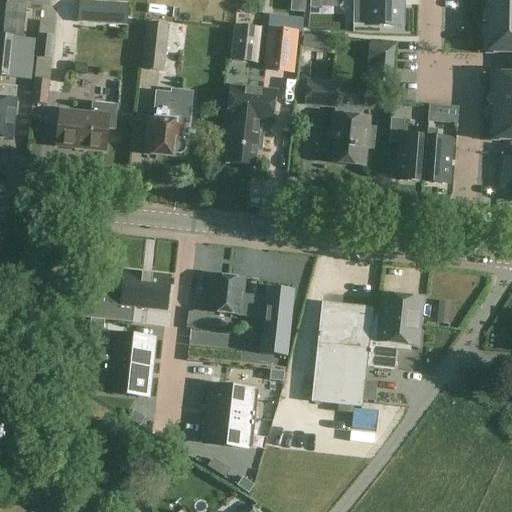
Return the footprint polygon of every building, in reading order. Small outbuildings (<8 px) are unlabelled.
[(318,10),(319,0),(309,0),(309,9),(318,10)] [(401,27),(401,0),(352,0),(352,26),(401,27)] [(481,23),(481,24),(491,25),(491,37),(485,37),(485,54),(511,54),(511,74),(492,74),(492,95),(498,95),(497,107),(487,107),(487,108),(497,109),(497,121),(491,121),(491,142),(511,142),(511,184),(511,185),(511,186),(511,0),(485,0),(486,11),(491,11),(491,23),(481,23)] [(78,24),(126,27),(128,5),(79,1),(78,24)] [(291,1),(290,13),(303,14),(304,2),(291,1)] [(22,40),(26,6),(6,4),(3,37),(0,36),(0,77),(31,81),(35,41),(22,40)] [(163,74),(168,26),(146,24),(141,72),(163,74)] [(257,65),(261,29),(235,27),(231,62),(257,65)] [(297,76),(302,36),(272,32),(268,72),(297,76)] [(52,60),(54,37),(37,35),(35,58),(52,60)] [(394,47),(369,45),(368,62),(392,64),(394,47)] [(348,67),(348,49),(339,48),(339,67),(348,67)] [(48,82),(34,81),(32,97),(46,98),(48,82)] [(303,107),(337,111),(339,84),(306,81),(303,107)] [(17,88),(2,87),(0,104),(0,141),(11,143),(17,88)] [(229,124),(262,128),(272,129),(275,95),(232,90),(228,124),(229,124)] [(187,147),(185,142),(179,141),(180,123),(185,123),(187,102),(169,100),(168,111),(153,110),(152,119),(147,120),(144,155),(170,158),(170,154),(182,155),(186,152),(187,147)] [(90,104),(89,116),(57,114),(54,147),(104,151),(105,131),(113,131),(115,106),(90,104)] [(457,124),(458,108),(445,107),(444,123),(457,124)] [(362,167),(367,120),(332,116),(326,163),(362,167)] [(398,182),(422,183),(426,139),(403,137),(405,120),(390,119),(389,143),(401,144),(398,182)] [(224,149),(228,150),(227,166),(253,168),(255,152),(261,153),(263,135),(261,135),(262,128),(229,124),(228,131),(226,131),(224,149)] [(449,141),(426,139),(422,183),(446,185),(449,141)] [(121,305),(165,310),(168,279),(151,277),(151,275),(141,274),(141,276),(124,274),(121,305)] [(211,278),(207,314),(238,318),(238,317),(260,319),(256,356),(285,359),(292,292),(290,292),(290,296),(264,293),(264,289),(263,289),(262,300),(240,298),(242,281),(211,278)] [(381,313),(371,312),(365,367),(394,370),(396,350),(409,351),(410,346),(417,347),(422,300),(382,296),(381,313)] [(312,402),(360,408),(365,367),(371,312),(371,310),(322,305),(319,335),(317,334),(316,338),(319,338),(312,402)] [(90,320),(89,330),(103,331),(104,321),(90,320)] [(109,349),(104,348),(103,364),(150,369),(153,340),(111,335),(109,349)] [(101,379),(106,380),(105,393),(147,397),(150,369),(103,364),(101,379)] [(270,371),(269,381),(283,383),(284,373),(270,371)] [(210,387),(207,416),(255,420),(256,405),(251,404),(253,391),(210,387)] [(352,410),(352,415),(350,430),(375,432),(377,412),(352,410)] [(133,411),(128,420),(140,427),(145,418),(133,411)] [(253,436),(255,420),(207,416),(204,444),(247,449),(248,435),(253,436)] [(0,470),(9,468),(5,457),(0,458),(0,470)] [(242,478),(236,487),(248,494),(253,486),(242,478)] [(0,511),(24,511),(16,485),(0,490),(0,511)]
